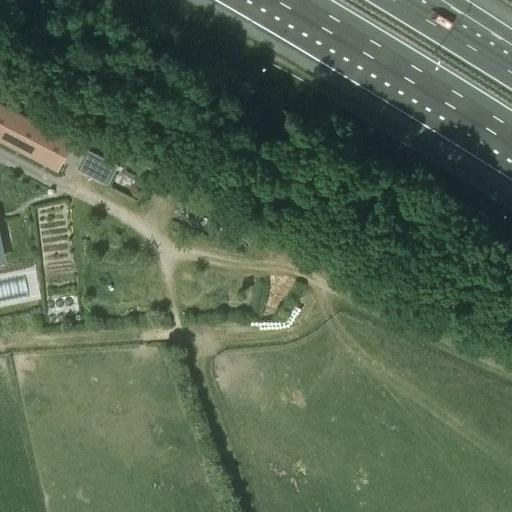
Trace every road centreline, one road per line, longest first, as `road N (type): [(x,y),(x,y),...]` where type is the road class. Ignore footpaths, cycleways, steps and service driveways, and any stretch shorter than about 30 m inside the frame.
road 1 (track): [(0,345),(271,333),(314,315),(328,296),(320,280),(293,269),(185,253),(0,152)]
road 2 (motorway): [(283,0),(511,139)]
road 3 (track): [(248,511),(199,381),(209,345),(229,334)]
